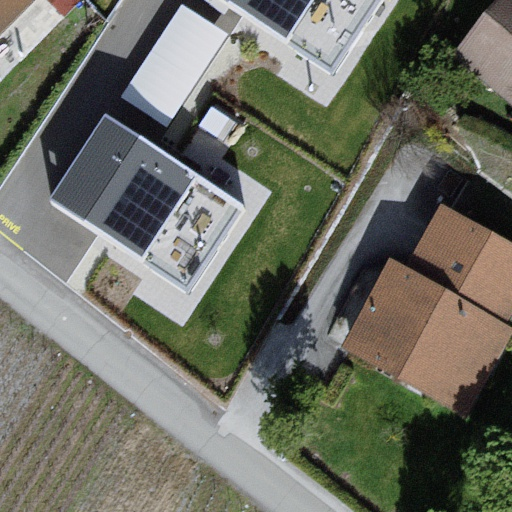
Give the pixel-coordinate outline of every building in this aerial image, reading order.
[(0,0),(0,36),(36,0),(0,0)] [(172,115),(231,24),(193,0),(179,0),(124,84),(172,115)] [(393,0),(214,0),(337,83),(393,0)] [(511,0),(505,0),(452,63),(511,112),(511,0)] [(250,216),(113,123),(54,210),(191,302),(250,216)] [(348,365),(458,426),(511,330),(511,254),(434,211),(348,365)]
